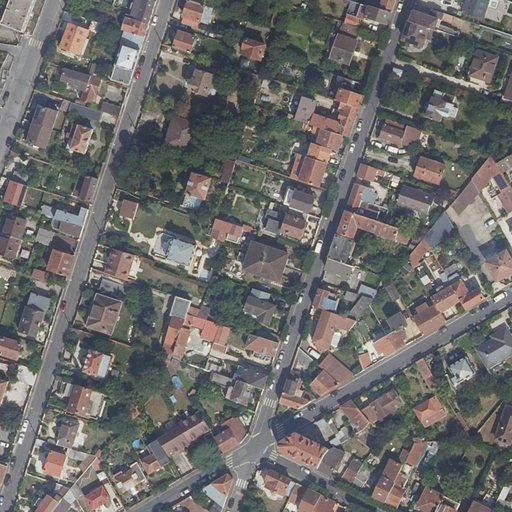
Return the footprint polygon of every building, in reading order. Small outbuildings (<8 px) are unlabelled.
[(24,32),(35,0),(11,0),(2,24),(24,32)] [(150,24),(157,0),(138,0),(134,15),(139,16),(138,20),(150,24)] [(192,0),(190,0),(183,22),(200,27),(208,5),(192,0)] [(392,13),(396,0),(382,0),(382,2),(376,0),(367,0),(366,5),(369,6),(392,13)] [(477,13),(482,15),(486,3),(481,1),(477,13)] [(446,14),(453,17),(457,7),(443,2),(440,12),(446,14)] [(389,24),(392,13),(369,6),(366,16),(389,24)] [(278,27),(284,10),(277,7),(272,25),(278,27)] [(443,22),(446,14),(440,12),(436,10),(434,17),(414,10),(411,20),(441,31),(449,34),(456,36),(458,37),(459,33),(454,32),(455,31),(441,26),(442,22),(443,22)] [(146,36),(150,24),(138,20),(139,16),(134,15),(128,12),(125,21),(123,29),(127,31),(146,36)] [(345,23),(359,28),(362,19),(348,14),(345,23)] [(123,29),(125,21),(119,19),(116,27),(123,29)] [(100,37),(104,23),(93,20),(89,31),(88,34),(100,37)] [(411,20),(405,38),(424,45),(427,38),(437,41),(441,31),(411,20)] [(349,64),(361,29),(359,28),(345,23),(344,23),(339,36),(331,33),(326,48),(334,51),(332,58),(349,64)] [(88,34),(89,31),(70,25),(62,49),(81,55),(88,34)] [(180,30),(174,47),(191,53),(197,36),(180,30)] [(131,84),(146,36),(127,31),(112,78),(131,84)] [(261,59),(266,44),(246,38),(244,47),(246,47),(244,53),(261,59)] [(471,75),(491,81),(499,58),(480,51),(471,75)] [(219,77),(221,68),(199,61),(190,89),(209,95),(215,76),(219,77)] [(101,65),(92,62),(88,75),(98,78),(101,65)] [(395,68),(392,77),(401,81),(404,71),(395,68)] [(98,96),(103,79),(98,78),(88,75),(66,69),(62,81),(80,86),(79,90),(85,92),(83,100),(93,104),(96,95),(98,96)] [(261,84),(263,76),(250,72),(248,80),(255,83),(261,84)] [(360,109),(364,97),(350,93),(354,81),(345,78),(337,101),(341,102),(360,109)] [(452,105),(455,97),(437,91),(427,118),(441,122),(443,117),(447,118),(451,116),(455,106),(452,105)] [(98,109),(73,101),(70,110),(101,120),(103,111),(102,111),(98,109)] [(120,116),(122,110),(123,107),(105,101),(102,111),(103,111),(120,116)] [(350,137),(360,109),(341,102),(340,107),(342,108),(339,118),(342,120),(341,123),(338,133),(343,135),(350,137)] [(59,111),(40,106),(29,141),(47,147),(59,111)] [(311,113),(308,123),(323,128),(338,133),(341,123),(311,113)] [(200,123),(176,115),(167,144),(191,152),(200,123)] [(402,145),(408,127),(387,119),(386,124),(384,123),(378,140),(390,145),(391,141),(402,145)] [(249,124),(241,122),(237,134),(245,136),(249,124)] [(252,138),(256,125),(249,122),(249,124),(245,136),(252,138)] [(422,131),(438,137),(442,128),(425,122),(422,131)] [(71,139),(75,124),(74,123),(71,133),(68,133),(67,137),(71,139)] [(86,154),(94,129),(75,124),(71,139),(68,148),(86,154)] [(408,127),(402,145),(412,149),(419,130),(408,127)] [(338,149),(343,135),(338,133),(323,128),(318,142),(338,149)] [(328,163),(332,149),(314,143),(309,157),(328,163)] [(300,163),(302,155),(294,152),(291,161),(300,163)] [(480,194),(492,179),(501,194),(497,197),(508,215),(511,213),(511,190),(510,187),(504,177),(503,175),(497,166),(492,156),(478,173),(472,181),(479,192),(480,194)] [(511,156),(497,166),(503,175),(511,170),(511,156)] [(320,187),(328,163),(309,157),(308,157),(300,181),(320,187)] [(439,186),(446,167),(423,159),(416,178),(439,186)] [(223,182),(230,184),(237,162),(230,160),(223,182)] [(362,164),(358,177),(373,183),(377,169),(362,164)] [(13,181),(26,186),(29,176),(16,171),(13,181)] [(213,178),(194,172),(187,193),(206,200),(213,178)] [(92,202),(99,181),(81,175),(78,186),(85,188),(82,199),(92,202)] [(22,199),(26,186),(13,181),(9,194),(22,199)] [(459,217),(480,194),(479,192),(472,181),(459,198),(451,207),(459,217)] [(356,184),(347,211),(377,222),(379,213),(366,208),(368,205),(366,204),(371,189),(356,184)] [(75,196),(82,199),(85,188),(78,186),(75,196)] [(419,192),(405,187),(401,199),(400,199),(399,202),(400,203),(399,205),(429,216),(432,207),(434,208),(437,199),(423,194),(424,192),(419,191),(419,192)] [(375,207),(380,192),(371,189),(366,204),(368,205),(375,207)] [(293,205),(291,209),(305,214),(306,210),(310,211),(315,198),(291,190),(286,203),(293,205)] [(187,193),(182,206),(201,213),(206,200),(187,193)] [(134,220),(138,203),(125,200),(121,216),(134,220)] [(58,210),(45,205),(42,214),(54,218),(55,218),(58,210)] [(84,228),(90,210),(82,208),(79,217),(58,210),(55,218),(58,219),(64,221),(84,228)] [(284,231),(289,215),(274,210),(270,209),(267,217),(268,217),(271,218),(268,226),(268,229),(283,234),(284,231)] [(301,237),(309,215),(305,214),(291,209),(289,215),(284,231),(301,237)] [(347,211),(330,258),(349,265),(351,261),(347,260),(359,228),(395,241),(396,239),(399,230),(386,225),(377,222),(347,211)] [(431,250),(457,234),(446,214),(426,239),(425,240),(430,248),(431,250)] [(0,252),(15,258),(27,221),(11,216),(0,246),(0,252)] [(81,237),(84,228),(64,221),(58,219),(55,228),(55,229),(81,237)] [(231,234),(234,224),(219,219),(213,238),(224,242),(227,233),(231,234)] [(240,242),(244,230),(244,227),(234,224),(231,234),(230,238),(240,242)] [(49,247),(54,234),(40,229),(35,242),(49,247)] [(425,240),(426,239),(404,231),(401,241),(412,245),(411,248),(416,250),(425,240)] [(192,266),(199,245),(161,232),(153,254),(192,266)] [(255,240),(251,253),(286,265),(291,252),(255,240)] [(430,248),(425,240),(416,250),(409,260),(413,267),(417,273),(422,266),(419,264),(430,248)] [(109,263),(106,272),(128,279),(136,255),(114,248),(111,257),(112,258),(110,264),(109,263)] [(68,276),(75,256),(55,250),(49,269),(68,276)] [(498,281),(511,273),(511,258),(507,250),(487,262),(498,281)] [(281,279),(286,266),(286,265),(251,253),(251,254),(246,267),(281,279)] [(330,258),(327,268),(349,276),(353,267),(349,265),(330,258)] [(395,286),(413,267),(409,260),(392,280),(392,281),(395,286)] [(12,270),(0,266),(0,275),(9,279),(12,270)] [(459,274),(461,273),(457,266),(456,266),(445,273),(447,276),(461,300),(467,310),(485,299),(479,290),(471,295),(459,274)] [(33,277),(45,281),(47,274),(35,270),(33,277)] [(425,285),(432,282),(427,270),(420,273),(425,285)] [(105,276),(101,287),(122,294),(126,282),(105,276)] [(440,312),(461,300),(447,276),(442,279),(448,288),(445,290),(441,292),(436,295),(434,291),(430,284),(425,287),(436,305),(440,312)] [(385,286),(386,289),(392,300),(398,296),(391,283),(385,286)] [(65,287),(56,284),(51,300),(60,303),(61,300),(65,287)] [(379,293),(364,287),(361,295),(364,296),(374,299),(376,300),(379,293)] [(320,288),(314,305),(325,309),(328,298),(331,291),(320,288)] [(338,294),(331,291),(328,298),(336,300),(338,294)] [(361,295),(347,291),(345,298),(359,302),(364,296),(361,295)] [(112,332),(122,302),(100,295),(90,325),(112,332)] [(179,316),(184,298),(178,296),(174,308),(171,308),(169,315),(169,314),(159,348),(163,349),(163,350),(167,352),(171,353),(174,345),(167,343),(175,315),(179,316)] [(259,315),(257,319),(270,323),(275,305),(249,296),(245,310),(246,311),(259,315)] [(357,320),(374,299),(364,296),(359,302),(350,313),(347,317),(357,320)] [(36,336),(47,302),(33,298),(30,307),(28,306),(20,331),(36,336)] [(174,360),(175,358),(177,349),(189,312),(192,301),(184,298),(179,316),(175,315),(167,343),(174,345),(171,353),(167,352),(165,357),(174,360)] [(328,298),(325,309),(335,312),(339,301),(336,300),(328,298)] [(446,322),(440,312),(436,305),(431,307),(428,302),(417,308),(420,314),(413,317),(424,335),(446,322)] [(209,319),(213,306),(205,303),(200,316),(206,318),(207,318),(209,319)] [(335,312),(325,309),(314,341),(316,342),(316,346),(326,349),(328,346),(330,346),(331,342),(335,330),(337,325),(352,330),(359,321),(357,320),(347,317),(340,314),(335,312)] [(245,315),(257,319),(259,315),(246,311),(245,315)] [(397,351),(407,345),(404,340),(407,338),(401,327),(408,323),(401,311),(388,318),(396,331),(388,336),(397,351)] [(186,351),(197,315),(189,312),(177,349),(186,351)] [(209,319),(207,318),(206,318),(200,337),(215,342),(221,323),(209,319)] [(213,348),(225,352),(228,344),(225,343),(231,326),(221,323),(215,342),(213,348)] [(493,339),(476,349),(487,369),(511,353),(511,337),(506,327),(492,335),(493,339)] [(283,336),(261,329),(259,336),(281,343),(283,336)] [(341,332),(335,330),(331,342),(337,344),(339,343),(342,335),(341,332)] [(276,356),(281,343),(259,336),(256,334),(255,338),(260,339),(256,350),(276,356)] [(387,356),(397,351),(388,336),(374,344),(379,354),(384,351),(387,356)] [(0,353),(18,359),(23,344),(2,337),(0,343),(0,353)] [(318,362),(305,351),(300,347),(297,357),(302,361),(312,369),(318,362)] [(107,378),(114,356),(92,349),(85,370),(107,378)] [(365,370),(374,364),(369,350),(360,354),(365,370)] [(222,374),(227,360),(212,354),(207,369),(216,372),(222,374)] [(158,380),(166,370),(167,369),(169,367),(173,362),(174,360),(165,357),(162,356),(152,377),(158,380)] [(342,383),(354,376),(330,356),(322,366),(342,383)] [(454,386),(476,373),(466,356),(448,366),(453,375),(449,378),(454,386)] [(302,361),(297,357),(294,367),(299,369),(302,361)] [(424,357),(416,362),(432,387),(438,383),(424,357)] [(178,369),(183,361),(175,358),(174,360),(173,362),(178,369)] [(171,376),(179,371),(178,369),(173,362),(169,367),(167,369),(171,376)] [(33,386),(38,370),(21,365),(16,380),(33,386)] [(266,388),(270,375),(245,366),(243,373),(237,371),(234,378),(254,384),(266,388)] [(299,408),(316,398),(309,391),(298,388),(300,381),(296,380),(298,371),(293,369),(282,401),(299,408)] [(254,384),(234,378),(222,374),(216,372),(213,381),(227,385),(226,387),(231,388),(228,396),(247,403),(254,384)] [(322,395),(339,385),(328,372),(314,384),(322,395)] [(0,377),(0,402),(2,403),(9,381),(0,377)] [(104,392),(66,380),(62,392),(73,396),(69,408),(96,417),(104,392)] [(193,397),(199,390),(194,388),(191,392),(193,397)] [(395,390),(361,409),(371,421),(380,415),(381,417),(403,404),(395,390)] [(436,395),(415,408),(422,421),(444,408),(436,395)] [(352,400),(342,406),(358,425),(356,427),(355,430),(358,433),(362,431),(371,421),(361,409),(352,400)] [(141,407),(139,403),(130,416),(133,419),(141,407)] [(511,407),(508,406),(496,438),(510,443),(511,436),(511,407)] [(211,428),(201,410),(180,422),(182,425),(191,440),(200,435),(211,428)] [(250,434),(238,414),(222,423),(226,430),(217,436),(226,451),(240,443),(250,434)] [(325,415),(317,420),(321,427),(329,422),(325,415)] [(58,443),(72,447),(80,422),(66,418),(58,443)] [(160,438),(170,455),(192,442),(191,440),(182,425),(160,438)] [(341,442),(353,435),(348,427),(336,434),(338,437),(341,442)] [(281,450),(318,468),(329,448),(298,432),(280,442),(281,450)] [(192,442),(193,443),(202,438),(200,435),(191,440),(192,442)] [(151,473),(173,460),(170,455),(160,438),(159,436),(153,440),(157,445),(151,449),(153,453),(143,459),(151,473)] [(37,437),(35,444),(51,449),(53,442),(37,437)] [(335,445),(341,442),(338,437),(332,440),(335,445)] [(413,462),(422,442),(415,442),(411,451),(409,456),(407,459),(413,462)] [(318,468),(330,474),(334,467),(337,469),(346,452),(334,446),(330,448),(329,448),(318,468)] [(93,462),(98,456),(96,455),(72,447),(69,454),(86,460),(80,468),(86,470),(93,462)] [(407,459),(409,456),(411,451),(404,448),(397,462),(400,463),(404,465),(407,459)] [(99,460),(105,452),(100,449),(96,455),(98,456),(99,460)] [(61,475),(67,455),(52,451),(46,470),(61,475)] [(103,466),(99,460),(98,456),(93,462),(98,470),(103,466)] [(351,485),(363,466),(365,463),(355,457),(342,480),(351,485)] [(386,502),(400,474),(404,465),(400,463),(397,462),(394,460),(388,470),(384,468),(380,475),(384,477),(375,496),(386,502)] [(125,491),(148,478),(138,461),(133,465),(134,467),(117,477),(125,491)] [(418,478),(425,481),(432,467),(425,464),(418,478)] [(351,485),(362,490),(373,472),(363,466),(351,485)] [(291,496),(297,482),(292,479),(272,470),(267,480),(270,481),(268,487),(284,495),(285,493),(291,496)] [(209,510),(211,511),(223,511),(235,479),(228,473),(202,489),(216,499),(208,509),(209,510)] [(386,502),(398,508),(408,488),(405,487),(409,478),(400,474),(386,502)] [(78,496),(79,498),(84,495),(76,482),(72,486),(78,496)] [(304,486),(297,482),(291,496),(290,498),(296,501),(304,486)] [(51,511),(72,487),(60,483),(51,494),(49,493),(45,499),(39,495),(34,502),(40,506),(36,511),(51,511)] [(503,502),(511,485),(505,483),(497,500),(494,506),(502,508),(505,502),(503,502)] [(111,499),(103,485),(86,495),(94,509),(111,499)] [(51,511),(65,511),(78,496),(72,486),(72,487),(51,511)] [(313,511),(322,495),(309,488),(299,510),(303,511),(313,511)] [(420,508),(428,511),(437,511),(445,496),(429,489),(420,508)] [(202,499),(195,493),(191,496),(197,501),(199,502),(202,499)] [(119,511),(123,511),(127,510),(119,494),(112,499),(119,511)] [(322,495),(313,511),(333,511),(334,511),(331,510),(336,502),(322,495)] [(85,496),(78,500),(84,511),(101,511),(99,508),(93,511),(85,496)] [(191,496),(182,501),(192,508),(197,501),(191,496)] [(456,511),(460,503),(445,496),(437,511),(456,511)] [(491,511),(493,509),(473,500),(467,511),(491,511)] [(196,511),(206,511),(209,510),(208,509),(199,502),(197,501),(192,508),(196,511)]
